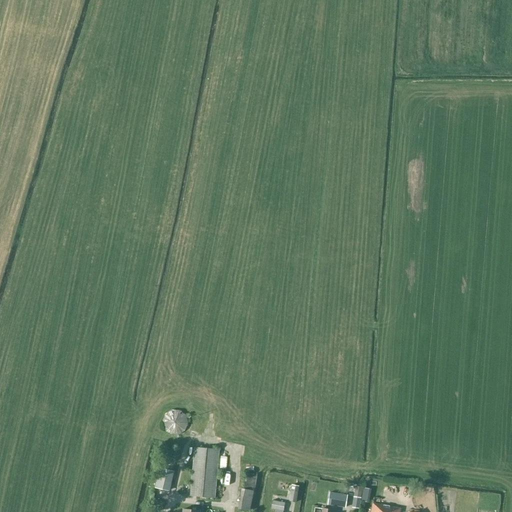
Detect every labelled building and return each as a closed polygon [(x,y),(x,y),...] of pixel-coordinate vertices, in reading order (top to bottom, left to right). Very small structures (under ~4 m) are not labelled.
[(185,415),(179,410),(171,410),(165,414),(162,422),(164,429),(170,434),(178,435),(184,430),(187,423),(185,415)] [(214,498),(219,449),(194,447),(190,496),(214,498)] [(175,471),(159,468),(155,488),(170,491),(175,471)] [(257,474),(248,473),(245,489),(243,488),(239,509),(250,511),(257,474)] [(299,486),(292,485),(290,501),(296,502),(299,486)] [(347,495),(329,492),(327,505),(345,508),(347,495)] [(282,511),(285,503),(272,501),(270,509),(274,510),(273,511),(282,511)] [(399,511),(400,508),(372,503),(370,511),(399,511)]
